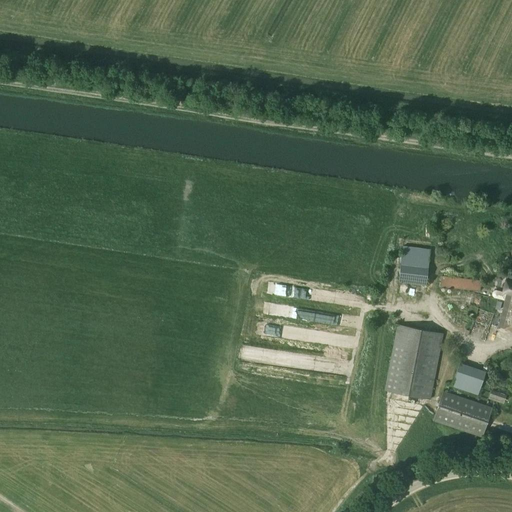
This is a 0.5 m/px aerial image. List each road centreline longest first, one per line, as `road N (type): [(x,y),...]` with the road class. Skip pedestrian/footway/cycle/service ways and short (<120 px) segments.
road 1 (unknown): [(158,106),(148,89),(128,82),(112,88),(14,73)]
road 2 (unclassified): [(511,477),(432,481),(381,511)]
